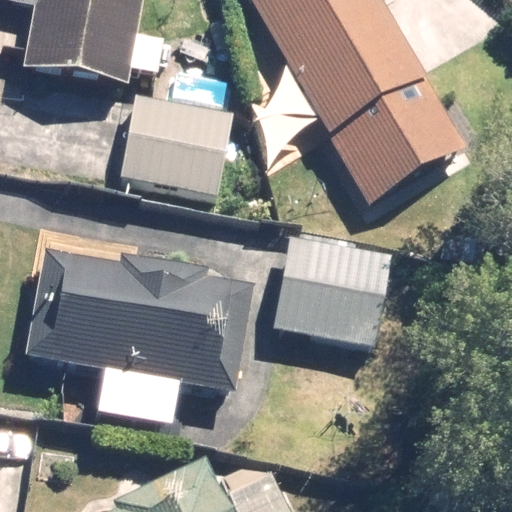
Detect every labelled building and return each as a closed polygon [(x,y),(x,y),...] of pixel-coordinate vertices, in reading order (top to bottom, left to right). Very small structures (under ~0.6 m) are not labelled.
[(0,0),(0,5),(33,10),(23,76),(128,93),(143,0),(0,0)] [(244,0),(369,216),(468,159),(375,0),(244,0)] [(232,123),(131,106),(118,188),(219,205),(232,123)] [(24,369),(102,379),(96,427),(173,436),(179,389),(237,396),(249,300),(199,294),(200,279),(133,270),(137,241),(41,229),(24,369)] [(389,266),(288,250),(274,339),(375,355),(389,266)] [(221,511),(207,476),(116,511),(221,511)] [(283,511),(270,477),(220,497),(226,511),(283,511)]
